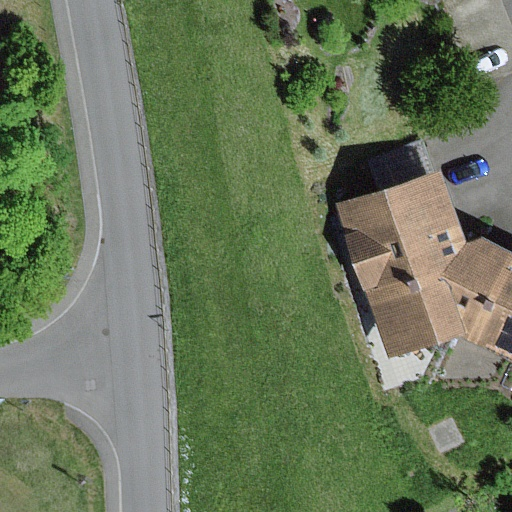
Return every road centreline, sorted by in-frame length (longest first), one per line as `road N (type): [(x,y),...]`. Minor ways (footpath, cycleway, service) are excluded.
road 1 (residential): [(94,0),(135,340)]
road 2 (residential): [(135,340),(145,511)]
road 3 (residential): [(135,340),(0,371)]
